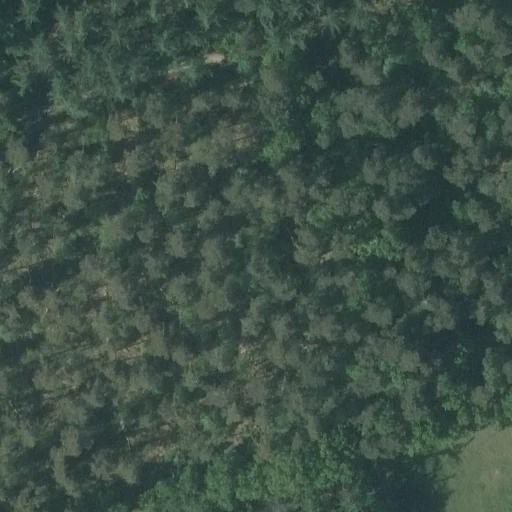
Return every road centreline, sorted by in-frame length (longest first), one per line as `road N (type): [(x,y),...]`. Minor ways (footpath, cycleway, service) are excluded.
road 1 (unknown): [(0,124),(236,52),(381,511)]
road 2 (track): [(358,438),(121,511)]
road 3 (track): [(401,0),(236,52)]
